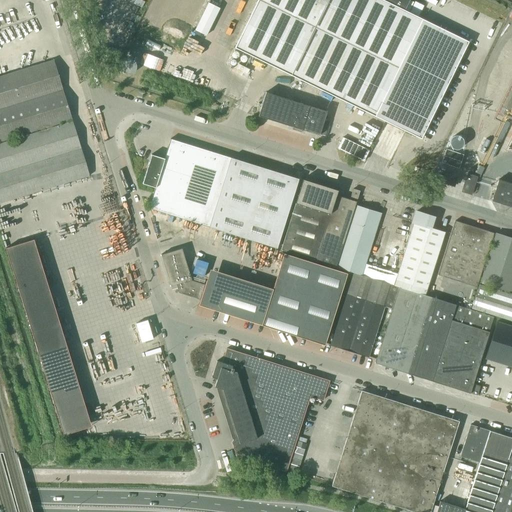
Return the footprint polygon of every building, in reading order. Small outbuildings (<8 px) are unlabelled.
[(205,34),(218,5),(206,0),(205,0),(192,28),(205,34)] [(258,0),(235,48),(420,138),(468,41),(423,19),(405,10),(409,0),(258,0)] [(415,0),(414,0),(411,7),(419,12),(424,5),(415,0)] [(103,12),(87,17),(91,29),(107,25),(103,12)] [(131,48),(129,54),(140,58),(142,52),(131,48)] [(52,59),(50,60),(0,75),(0,140),(71,119),(52,59)] [(322,121),(325,112),(263,93),(256,117),(317,137),(318,134),(322,121)] [(0,165),(77,140),(71,120),(0,142),(0,165)] [(322,121),(318,134),(324,136),(328,122),(322,121)] [(343,137),(338,148),(364,161),(369,150),(343,137)] [(148,208),(220,231),(242,161),(230,158),(170,138),(163,158),(151,154),(142,183),(154,187),(148,208)] [(0,202),(88,175),(77,140),(0,165),(0,202)] [(298,179),(242,161),(220,231),(276,248),(298,179)] [(476,175),(475,175),(467,172),(464,182),(461,191),(471,194),(476,175)] [(441,173),(438,181),(453,186),(456,179),(456,177),(441,173)] [(302,179),(280,250),(315,261),(334,201),(336,195),(337,190),(302,179)] [(511,184),(498,180),(491,200),(511,207),(511,184)] [(335,267),(355,205),(356,201),(359,191),(352,189),(349,199),(336,195),(334,201),(315,261),(335,267)] [(380,213),(355,205),(335,267),(352,272),(361,275),(380,213)] [(476,287),(493,233),(454,221),(438,275),(476,287)] [(426,289),(444,232),(413,222),(396,280),(426,289)] [(511,290),(511,238),(495,233),(480,282),(511,292),(511,290)] [(6,245),(65,432),(93,423),(34,236),(6,245)] [(161,254),(170,286),(176,284),(178,292),(199,299),(203,284),(189,280),(191,279),(181,248),(161,254)] [(261,324),(295,335),(304,338),(323,344),(346,273),(318,264),(283,253),(272,289),(261,324)] [(272,289),(210,269),(205,284),(200,299),(199,304),(261,324),(272,289)] [(345,294),(346,294),(384,306),(384,307),(391,309),(398,287),(361,275),(352,272),(345,294)] [(511,294),(479,284),(472,309),(511,321),(511,294)] [(374,363),(407,373),(431,297),(398,287),(391,309),(374,363)] [(330,345),(367,357),(368,357),(384,307),(384,306),(346,294),(330,345)] [(407,373),(432,381),(456,305),(431,297),(407,373)] [(470,393),(473,384),(489,332),(494,317),(456,305),(432,381),(470,393)] [(511,366),(511,326),(496,322),(485,358),(511,366)] [(328,380),(312,375),(226,348),(221,362),(217,361),(211,377),(216,378),(214,386),(224,389),(238,434),(231,442),(236,456),(286,472),(309,396),(322,400),(328,380)] [(479,386),(473,384),(470,393),(477,395),(479,386)] [(362,390),(361,391),(331,485),(416,511),(429,511),(458,420),(362,390)] [(460,452),(480,459),(489,430),(470,424),(460,452)] [(511,443),(511,437),(489,430),(480,459),(465,506),(464,508),(463,511),(490,511),(511,445),(511,444),(511,443)] [(490,511),(511,511),(511,445),(490,511)] [(435,511),(463,511),(464,508),(440,500),(435,511)]
